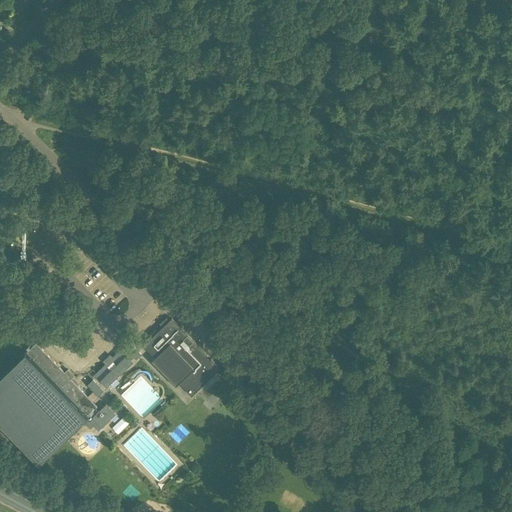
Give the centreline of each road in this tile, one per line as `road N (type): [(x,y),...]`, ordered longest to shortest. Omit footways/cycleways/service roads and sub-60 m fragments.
road 1 (tertiary): [(379,511),(0,108)]
road 2 (track): [(511,242),(3,111)]
